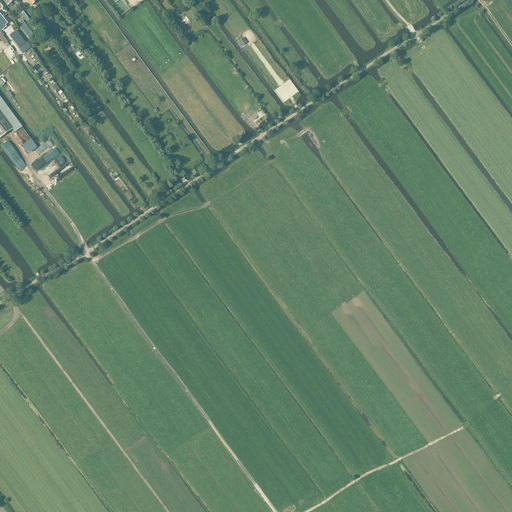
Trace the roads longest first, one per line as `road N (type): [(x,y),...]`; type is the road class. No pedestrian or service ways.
road 1 (track): [(0,302),(470,0)]
road 2 (track): [(276,511),(86,254),(10,135)]
road 3 (track): [(167,511),(0,288)]
road 4 (track): [(187,185),(56,14)]
road 5 (track): [(462,428),(306,511)]
road 6 (track): [(414,35),(421,52),(335,117)]
